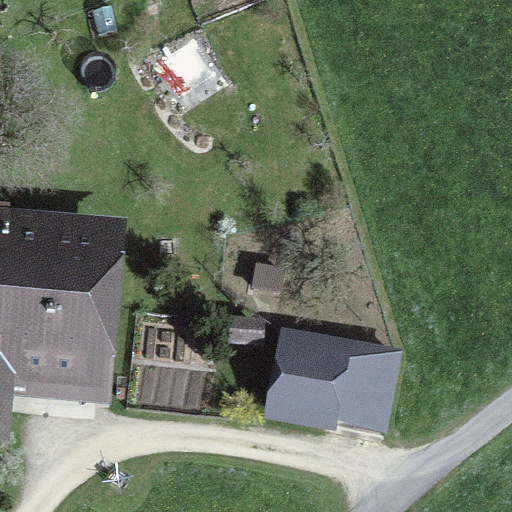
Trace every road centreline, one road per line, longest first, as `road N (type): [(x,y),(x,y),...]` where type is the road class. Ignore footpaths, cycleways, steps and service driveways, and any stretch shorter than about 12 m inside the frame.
road 1 (track): [(410,477),(232,443),(114,442),(61,477),(41,511)]
road 2 (residential): [(381,511),(410,477),(511,403)]
